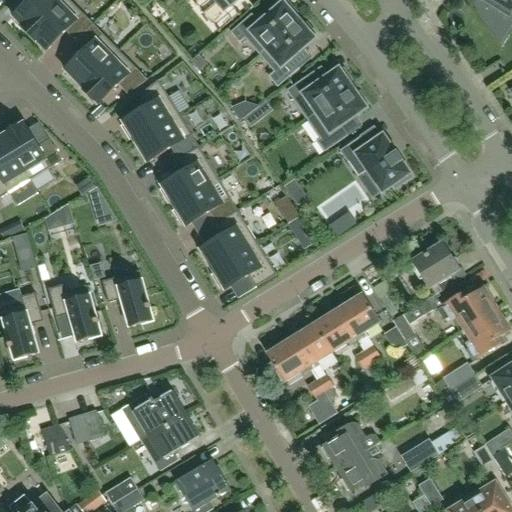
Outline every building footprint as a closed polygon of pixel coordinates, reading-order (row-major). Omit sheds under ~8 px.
[(59,4),(55,0),(30,0),(13,17),(30,34),(59,4)] [(75,42),(93,25),(68,0),(63,0),(59,4),(30,34),(46,51),(66,32),(75,42)] [(213,0),(224,12),(231,6),(238,0),(213,0)] [(511,0),(474,0),(472,3),(484,21),(507,35),(511,26),(511,0)] [(260,56),(299,22),(294,16),(297,14),(288,3),(285,5),(283,3),(260,24),(252,15),(231,33),(239,43),(245,39),(260,56)] [(299,22),(260,56),(274,73),(269,77),(278,87),(299,69),(291,60),(315,40),(313,38),(316,35),(306,24),(303,27),(299,22)] [(119,52),(93,25),(75,42),(85,52),(65,71),(82,88),(119,52)] [(147,81),(119,52),(82,88),(98,105),(118,86),(127,96),(147,81)] [(199,55),(191,61),(200,71),(207,65),(199,55)] [(307,121),(353,89),(349,84),(352,81),(344,69),(340,72),(339,70),(313,87),(307,77),(287,91),(307,121)] [(135,143),(179,116),(158,82),(139,97),(146,108),(123,122),(124,126),(121,128),(129,141),(132,139),(135,143)] [(353,89),(307,121),(320,139),(317,142),(324,153),(347,137),(341,127),(366,109),(365,107),(368,105),(360,93),(357,95),(353,89)] [(265,101),(256,108),(263,118),(273,111),(265,101)] [(199,148),(179,116),(135,143),(147,163),(171,149),(178,161),(199,148)] [(23,124),(3,137),(30,181),(62,162),(49,141),(38,148),(23,124)] [(0,199),(30,181),(3,137),(0,138),(0,199)] [(369,172),(383,193),(393,186),(395,190),(412,178),(401,163),(403,162),(397,153),(395,154),(383,137),(368,147),(362,137),(340,152),(359,179),(369,172)] [(218,180),(199,148),(178,161),(185,172),(161,186),(163,190),(160,191),(168,205),(171,203),(174,207),(218,180)] [(238,212),(218,180),(174,207),(176,211),(173,212),(181,226),(184,224),(186,227),(210,213),(217,224),(238,212)] [(295,180),(284,188),(289,195),(299,188),(295,180)] [(97,188),(89,193),(91,202),(101,196),(97,188)] [(68,206),(59,211),(64,227),(73,224),(68,206)] [(295,210),(284,216),(288,224),(300,218),(295,210)] [(257,244),(238,212),(217,224),(224,236),(200,250),(213,271),(257,244)] [(11,226),(0,231),(4,240),(15,235),(11,226)] [(27,234),(12,238),(16,251),(30,247),(27,234)] [(277,276),(257,244),(213,271),(215,275),(212,276),(220,290),(223,288),(225,291),(248,277),(255,289),(277,276)] [(456,270),(441,246),(409,266),(419,281),(422,279),(433,297),(440,293),(456,283),(450,274),(456,270)] [(34,260),(19,264),(22,272),(36,268),(34,260)] [(101,264),(90,267),(94,281),(105,278),(101,264)] [(121,300),(129,329),(153,322),(150,309),(151,309),(150,305),(149,306),(139,272),(102,283),(108,304),(121,300)] [(375,290),(391,318),(401,312),(384,285),(375,290)] [(65,293),(63,286),(48,290),(56,319),(69,315),(77,343),(101,337),(98,324),(99,323),(98,320),(97,321),(88,287),(65,293)] [(471,296),(468,290),(436,310),(443,321),(450,317),(459,333),(496,310),(483,289),(471,296)] [(44,322),(36,294),(21,298),(23,305),(0,311),(10,345),(8,345),(9,349),(11,348),(14,361),(38,354),(31,326),(44,322)] [(381,327),(360,295),(337,310),(336,310),(357,343),(381,327)] [(408,326),(432,311),(426,301),(402,316),(408,326)] [(357,343),(336,310),(313,325),(333,357),(357,343)] [(498,339),(509,332),(496,310),(459,333),(476,360),(501,345),(498,339)] [(408,326),(402,316),(402,315),(391,322),(396,328),(407,347),(408,346),(416,360),(426,355),(414,336),(408,326)] [(333,357),(313,325),(290,340),(289,340),(310,372),(318,367),(333,357)] [(397,331),(385,339),(396,357),(408,349),(397,331)] [(265,355),(286,387),(310,372),(289,340),(265,355)] [(373,347),(364,353),(372,365),(381,359),(373,347)] [(364,353),(356,358),(363,370),(372,365),(364,353)] [(441,370),(431,354),(420,362),(430,377),(441,370)] [(372,365),(363,370),(368,378),(377,373),(372,365)] [(449,391),(473,376),(466,365),(442,380),(447,387),(444,389),(446,393),(449,391)] [(511,397),(511,365),(492,378),(506,401),(511,397)] [(389,402),(415,387),(408,376),(382,392),(389,402)] [(456,402),(480,387),(473,376),(449,391),(456,402)] [(325,377),(316,382),(323,394),(331,389),(332,389),(332,388),(325,377)] [(331,389),(323,394),(326,397),(329,404),(337,399),(331,389)] [(145,396),(121,411),(140,441),(129,447),(130,448),(141,441),(150,437),(184,416),(170,393),(153,403),(151,399),(148,401),(145,396)] [(317,402),(309,408),(319,424),(324,421),(336,414),(330,405),(329,404),(326,397),(323,394),(315,399),(317,402)] [(102,438),(95,414),(82,419),(89,442),(102,438)] [(150,437),(141,441),(159,473),(179,461),(175,453),(198,439),(184,416),(150,437)] [(89,442),(82,419),(68,423),(76,446),(89,442)] [(351,423),(332,435),(335,439),(322,448),(336,470),(367,450),(368,451),(380,443),(375,435),(370,435),(366,438),(358,425),(351,423)] [(70,451),(54,428),(41,432),(49,458),(70,451)] [(438,454),(443,450),(462,439),(455,428),(431,443),(438,454)] [(511,444),(511,438),(507,431),(485,445),(492,457),(511,444)] [(411,470),(438,454),(431,443),(430,441),(403,457),(411,470)] [(493,458),(492,457),(485,445),(483,446),(472,452),(489,479),(501,471),(493,458)] [(374,461),(368,451),(367,450),(336,470),(349,492),(362,484),(365,488),(387,475),(379,461),(374,461)] [(511,474),(511,464),(508,458),(510,457),(505,450),(493,458),(501,471),(505,478),(511,474)] [(228,490),(211,464),(213,463),(212,462),(176,484),(192,511),(210,511),(214,510),(210,503),(230,491),(229,489),(228,490)] [(111,506),(137,491),(130,479),(104,495),(111,506)] [(442,504),(428,480),(417,487),(423,496),(432,510),(442,504)] [(510,511),(494,485),(471,499),(478,511),(510,511)] [(127,511),(144,502),(137,491),(111,506),(115,511),(127,511)] [(83,511),(93,511),(106,502),(99,492),(80,507),(83,511)] [(377,493),(363,502),(368,511),(371,511),(384,504),(377,493)] [(60,511),(48,496),(34,507),(26,497),(25,498),(22,495),(22,496),(24,499),(10,509),(12,511),(60,511)] [(429,511),(432,510),(423,496),(412,503),(417,511),(429,511)] [(478,511),(471,499),(449,511),(478,511)]
